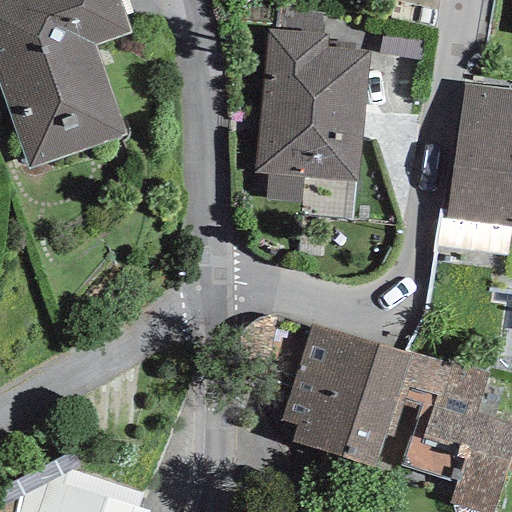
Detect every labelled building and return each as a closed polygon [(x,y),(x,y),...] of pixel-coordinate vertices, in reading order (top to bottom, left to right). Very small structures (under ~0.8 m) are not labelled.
[(117,0),(0,0),(0,90),(27,168),(125,134),(94,46),(128,33),(117,0)] [(274,30),(320,34),(321,15),(276,10),(274,30)] [(260,100),(363,109),(368,52),(325,47),(327,35),(320,34),(274,30),(267,29),(260,100)] [(381,36),(378,54),(420,60),(423,43),(381,36)] [(511,90),(463,84),(445,219),(511,227),(511,90)] [(363,109),(260,100),(253,173),(266,174),(302,177),(355,182),(363,109)] [(300,203),(302,177),(266,174),(264,199),(300,203)] [(314,190),(311,212),(360,218),(363,196),(314,190)] [(511,262),(511,237),(450,231),(447,255),(511,262)] [(295,427),(290,443),(374,468),(384,434),(391,436),(403,399),(418,404),(399,466),(454,483),(448,503),(452,505),(476,511),(492,511),(511,448),(511,424),(474,413),(486,374),(401,348),(400,351),(310,323),(278,422),(295,427)] [(13,511),(147,511),(148,510),(137,507),(141,494),(70,470),(16,498),(13,511)]
